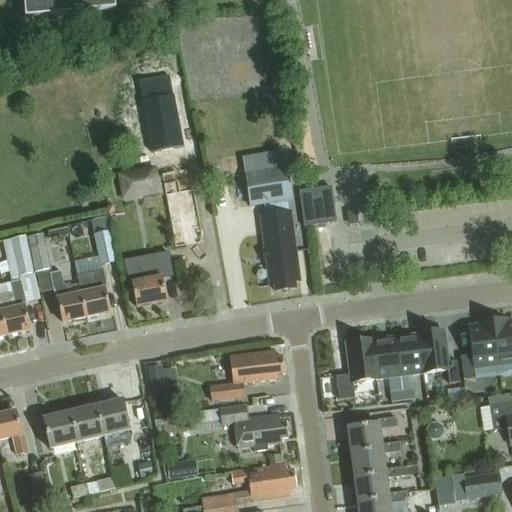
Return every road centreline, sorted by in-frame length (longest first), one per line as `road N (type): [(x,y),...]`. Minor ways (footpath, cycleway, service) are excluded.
road 1 (residential): [(0,383),(293,321)]
road 2 (residential): [(293,321),(511,293)]
road 3 (residential): [(319,511),(293,321)]
